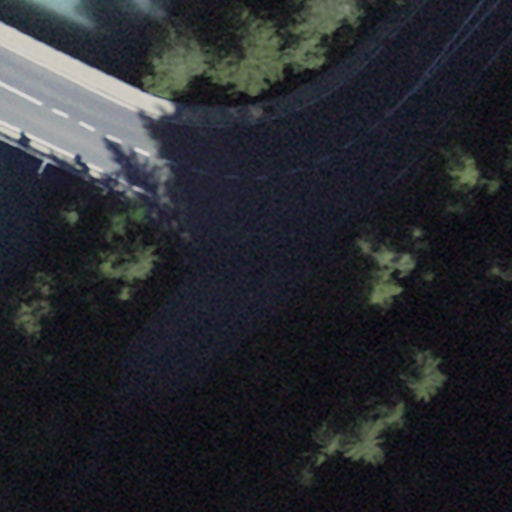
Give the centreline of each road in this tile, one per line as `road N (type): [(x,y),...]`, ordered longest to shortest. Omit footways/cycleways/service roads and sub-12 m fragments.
road 1 (unclassified): [(94,511),(326,147)]
road 2 (primary): [(326,147),(277,166),(197,164),(0,78)]
road 3 (primary): [(483,0),(326,147)]
